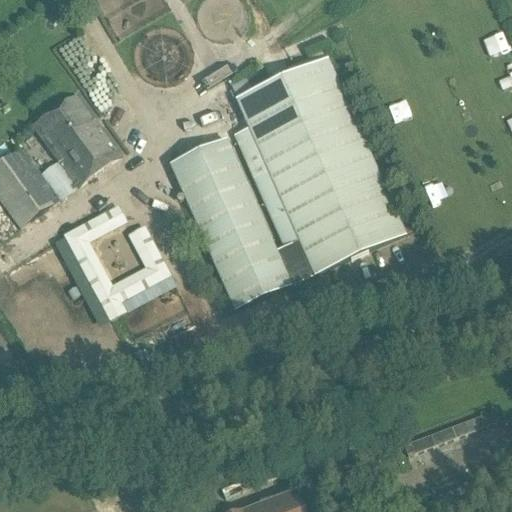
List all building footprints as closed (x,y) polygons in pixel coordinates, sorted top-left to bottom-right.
[(127,0),(118,0),(115,1),(121,17),(133,13),(127,0)] [(472,29),(480,47),(499,38),(491,20),(472,29)] [(511,61),(511,60),(492,70),(501,87),(511,80),(511,61)] [(226,145),(172,170),(237,313),(291,288),(314,278),(405,237),(326,63),(238,103),(235,105),(249,134),(234,140),(284,251),(276,254),(226,145)] [(22,152),(0,167),(0,216),(5,224),(3,225),(6,228),(9,226),(16,235),(121,160),(78,100),(34,131),(57,164),(40,176),(22,152)] [(405,156),(423,149),(416,132),(398,140),(405,156)] [(121,208),(69,238),(116,322),(126,316),(120,305),(173,276),(147,229),(136,234),(157,271),(114,295),(85,242),(127,218),(121,208)] [(468,419),(487,415),(485,406),(466,410),(468,419)] [(493,416),(403,450),(407,461),(497,426),(502,424),(500,419),(495,421),(493,416)] [(142,495),(159,487),(150,468),(133,476),(142,495)] [(367,506),(359,491),(349,497),(357,511),(367,506)] [(303,511),(298,496),(255,511),(303,511)] [(87,511),(84,502),(61,511),(87,511)]
